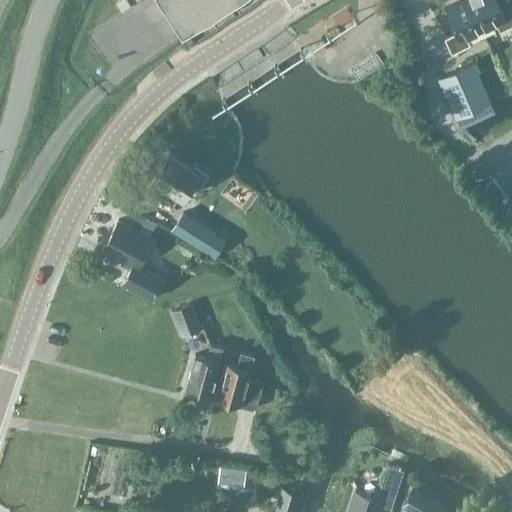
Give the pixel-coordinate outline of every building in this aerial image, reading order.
[(162,0),(182,31),(229,0),(162,0)] [(458,32),(445,38),(451,52),(470,44),(467,37),(505,19),(508,27),(511,24),(511,0),(460,0),(446,7),(458,32)] [(473,61),(438,76),(454,115),(490,101),(473,61)] [(198,189),(209,172),(194,162),(191,166),(169,152),(152,178),(182,198),(191,184),(198,189)] [(188,240),(200,223),(183,212),(171,229),(188,240)] [(118,220),(101,249),(132,266),(122,283),(152,300),(163,279),(138,264),(152,239),(118,220)] [(213,253),(223,238),(202,224),(192,239),(213,253)] [(182,335),(201,328),(190,302),(172,310),(182,335)] [(210,396),(223,347),(210,344),(206,358),(195,354),(185,389),(210,396)] [(256,408),(263,384),(247,380),(254,356),(241,352),(237,366),(225,363),(216,397),(256,408)] [(390,508),(403,469),(388,463),(377,497),(355,490),(347,511),(378,511),(381,505),(390,508)] [(295,511),(301,492),(282,486),(274,511),(295,511)] [(443,511),(447,506),(413,486),(401,505),(403,506),(399,511),(443,511)]
